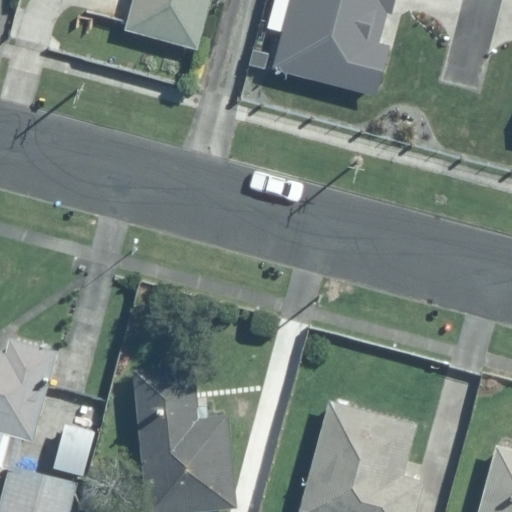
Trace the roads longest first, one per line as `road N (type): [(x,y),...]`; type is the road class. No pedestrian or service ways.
road 1 (residential): [(0,143),(511,279)]
road 2 (residential): [(482,0),(448,125)]
